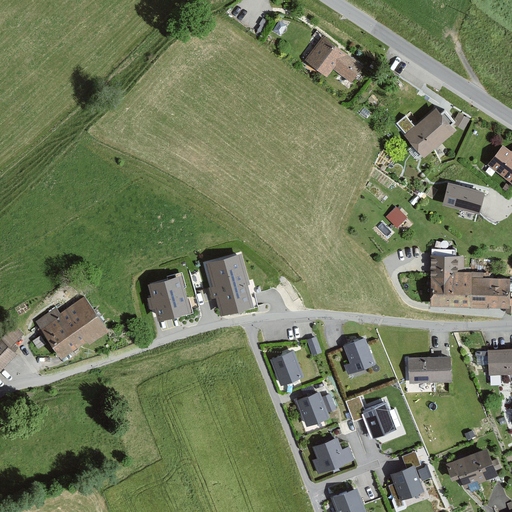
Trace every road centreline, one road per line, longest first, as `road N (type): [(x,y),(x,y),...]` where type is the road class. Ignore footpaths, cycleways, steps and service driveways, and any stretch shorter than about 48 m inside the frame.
road 1 (residential): [(511,323),(292,312),(243,319)]
road 2 (residential): [(243,319),(19,384)]
road 3 (tertiary): [(511,118),(332,0)]
road 4 (residential): [(243,319),(318,511)]
